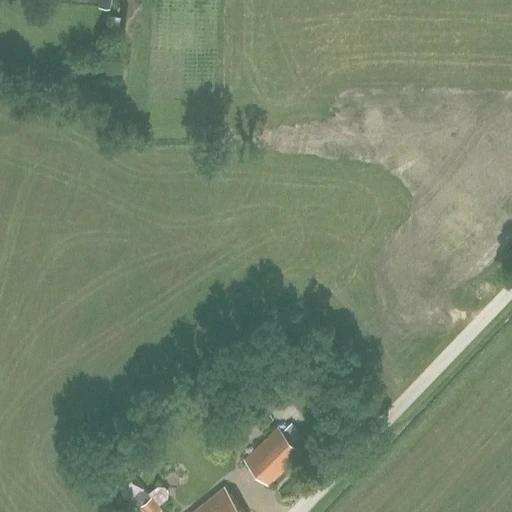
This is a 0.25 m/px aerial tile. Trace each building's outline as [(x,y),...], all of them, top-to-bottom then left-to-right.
[(109,0),(97,0),(97,7),(108,8),(109,0)] [(290,420),(280,430),(300,451),(310,441),(290,420)] [(301,452),(300,451),(280,430),(278,428),(245,459),(269,485),(301,452)] [(168,483),(153,494),(163,506),(177,495),(168,483)] [(245,511),(225,487),(192,511),(245,511)] [(145,511),(158,511),(162,510),(152,497),(141,505),(145,511)]
